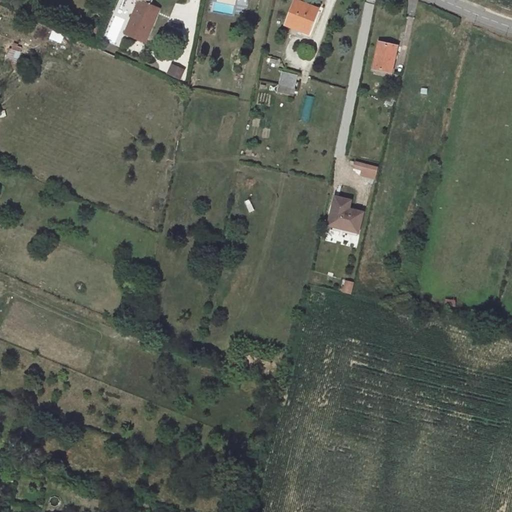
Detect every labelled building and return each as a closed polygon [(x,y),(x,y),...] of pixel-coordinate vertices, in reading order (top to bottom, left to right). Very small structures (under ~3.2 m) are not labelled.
[(152,26),(147,24),(154,7),(151,5),(153,0),(134,0),(139,2),(125,34),(145,43),(152,26)] [(318,9),(295,0),(286,25),(309,33),(318,9)] [(160,9),(154,7),(147,24),(152,26),(160,9)] [(63,35),(53,31),(51,38),(60,42),(63,35)] [(398,46),(379,42),(373,69),(392,73),(398,46)] [(10,49),(4,65),(14,68),(20,52),(10,49)] [(183,71),(172,66),(168,73),(180,78),(183,71)] [(297,76),(282,72),(279,85),(294,89),(297,76)] [(376,168),(356,162),(354,168),(363,170),(362,176),(374,179),(376,168)] [(335,197),(333,206),(349,209),(351,201),(335,197)] [(345,228),(345,229),(358,233),(363,213),(349,209),(333,206),(329,224),(345,228)]
